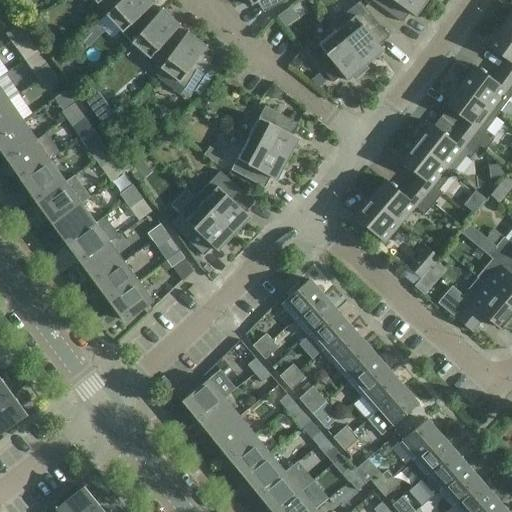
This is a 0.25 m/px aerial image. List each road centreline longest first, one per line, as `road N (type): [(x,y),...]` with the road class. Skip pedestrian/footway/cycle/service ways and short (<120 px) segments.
road 1 (residential): [(105,410),(301,213)]
road 2 (residential): [(509,372),(475,366),(301,213)]
road 3 (residential): [(367,140),(201,0)]
road 4 (residential): [(105,410),(0,263)]
road 5 (residential): [(367,140),(472,0)]
road 6 (residential): [(105,410),(0,492)]
road 7 (residential): [(187,511),(105,410)]
